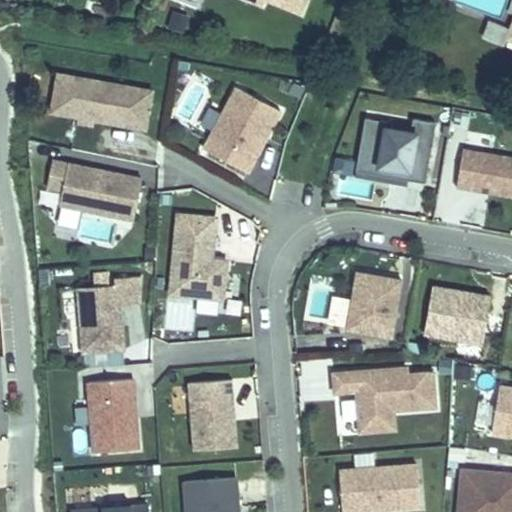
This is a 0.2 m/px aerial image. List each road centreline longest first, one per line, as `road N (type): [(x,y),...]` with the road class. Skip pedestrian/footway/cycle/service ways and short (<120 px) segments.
road 1 (residential): [(511,246),(362,220),(324,225),(299,242),(283,267),(278,306),(296,511)]
road 2 (unclassified): [(26,511),(26,402),(0,150),(0,63)]
